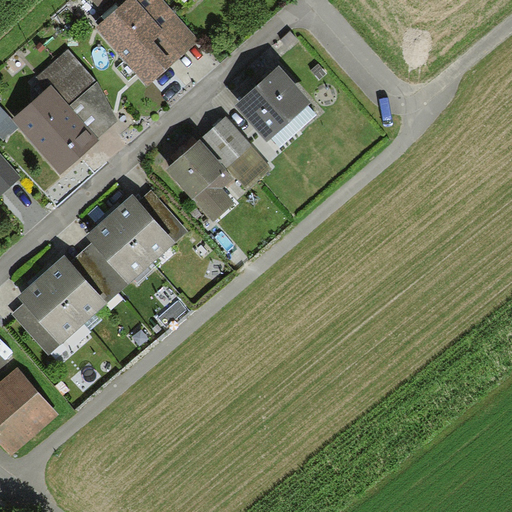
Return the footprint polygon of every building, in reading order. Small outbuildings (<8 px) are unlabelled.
[(198,40),(162,0),(126,0),(95,28),(146,86),(198,40)] [(98,138),(69,106),(97,82),(68,49),(36,78),(46,89),(12,120),(19,128),(60,175),(100,140),(98,138)] [(313,102),(279,65),(235,105),(268,142),(308,106),(313,102)] [(118,121),(97,82),(69,106),(98,138),(118,121)] [(0,137),(3,141),(19,128),(12,120),(0,106),(0,137)] [(308,106),(268,142),(276,151),(317,115),(308,106)] [(226,117),(200,140),(227,170),(252,146),(226,117)] [(227,170),(200,140),(165,170),(191,199),(193,198),(214,221),(235,202),(223,188),(234,178),(227,170)] [(271,167),(252,146),(227,170),(234,178),(246,191),(271,167)] [(21,178),(0,153),(0,194),(1,196),(21,178)] [(151,189),(138,200),(175,242),(188,232),(151,189)] [(138,200),(132,194),(109,215),(152,263),(175,242),(138,200)] [(129,284),(152,263),(109,215),(85,236),(92,243),(129,284)] [(107,303),(129,284),(92,243),(71,262),(107,303)] [(71,262),(64,255),(42,275),(85,323),(107,303),(71,262)] [(61,344),(85,323),(42,275),(18,297),(23,303),(61,344)] [(186,310),(178,300),(158,318),(166,327),(186,310)] [(49,355),(61,344),(23,303),(11,314),(49,355)] [(59,414),(18,367),(0,382),(0,444),(10,457),(59,414)]
